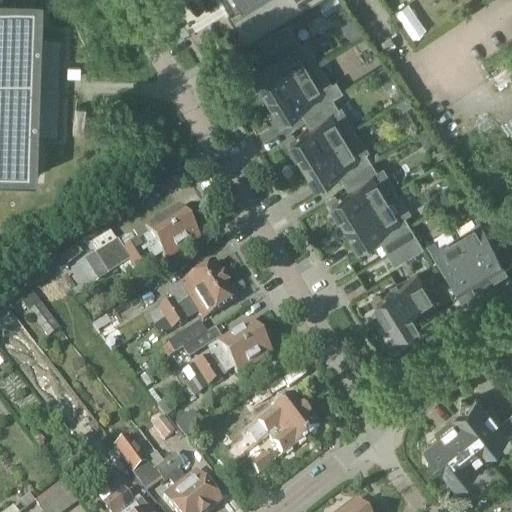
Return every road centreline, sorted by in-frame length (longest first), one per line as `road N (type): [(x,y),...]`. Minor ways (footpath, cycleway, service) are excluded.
road 1 (residential): [(376,430),(177,89),(70,85)]
road 2 (residential): [(376,430),(511,316)]
road 3 (residential): [(275,511),(376,430)]
